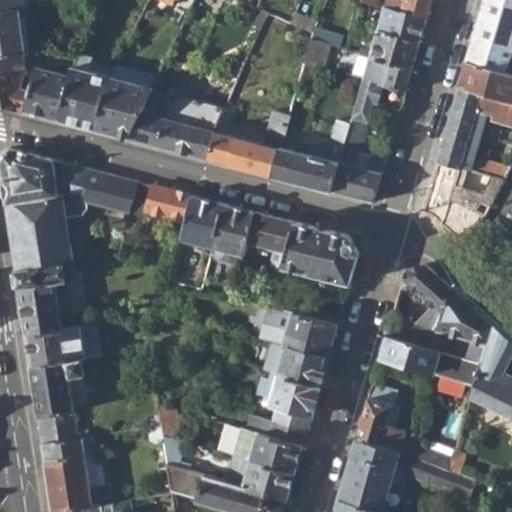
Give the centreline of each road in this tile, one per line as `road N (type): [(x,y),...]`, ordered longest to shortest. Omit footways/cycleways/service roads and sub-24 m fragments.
road 1 (residential): [(395,221),(0,122)]
road 2 (residential): [(395,221),(314,511)]
road 3 (residential): [(458,0),(395,221)]
road 4 (residential): [(511,309),(460,262),(395,221)]
road 5 (secondary): [(20,511),(0,380)]
